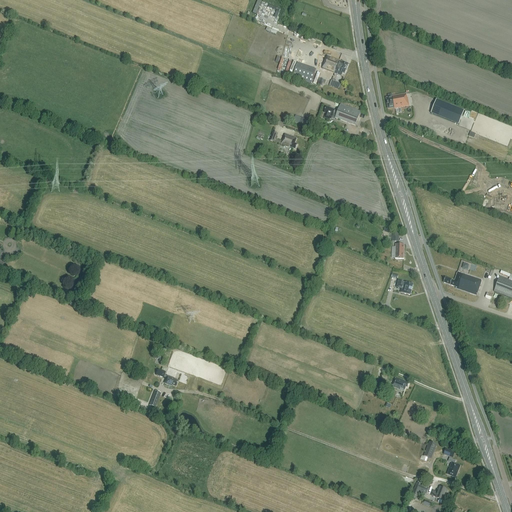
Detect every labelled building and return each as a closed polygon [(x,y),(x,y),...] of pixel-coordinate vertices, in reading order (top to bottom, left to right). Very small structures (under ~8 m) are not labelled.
[(348,64),(342,62),(327,56),(322,69),(337,75),(341,77),(343,73),(344,74),(348,64)] [(311,84),(316,70),(309,67),(303,81),(311,84)] [(394,108),(394,109),(409,106),(408,98),(407,98),(406,94),(392,96),(392,94),(388,95),(388,98),(386,98),(388,109),(394,108)] [(464,111),(436,100),(431,114),(459,125),(464,111)] [(360,111),(340,104),(338,111),(337,111),(336,111),(326,107),(324,113),(327,114),(325,119),(330,120),(330,118),(335,120),(336,119),(356,126),(359,116),(358,116),(360,111)] [(275,142),(276,139),(278,134),(273,132),(270,141),(275,142)] [(294,144),(296,139),(293,137),(293,138),(291,137),(291,136),(285,134),(281,145),(290,148),(290,147),(296,149),(297,145),(294,144)] [(396,259),(404,259),(404,245),(396,245),(396,259)] [(477,296),(482,280),(458,272),(455,281),(446,278),(444,283),(456,287),(455,288),(477,296)] [(511,281),(500,277),(494,292),(511,298),(511,281)] [(398,281),(396,288),(401,289),(401,293),(411,295),(413,285),(403,282),(398,281)] [(166,379),(167,376),(164,375),(165,372),(158,369),(156,375),(163,378),(163,377),(166,379)] [(171,386),(172,385),(176,387),(178,381),(174,380),(174,379),(167,376),(166,379),(164,384),(171,386)] [(404,391),(406,387),(407,387),(409,384),(405,382),(405,381),(396,378),(392,387),(404,391)] [(370,393),(381,397),(383,389),(373,385),(370,393)] [(155,391),(149,405),(155,408),(161,393),(155,391)] [(424,456),(432,459),(437,445),(429,442),(424,456)] [(455,452),(446,448),(444,453),(453,457),(455,452)] [(455,464),(456,460),(449,458),(448,461),(452,463),(447,474),(455,478),(460,466),(455,464)] [(415,499),(419,491),(427,494),(429,488),(416,483),(411,497),(415,499)] [(443,501),(447,490),(440,487),(438,492),(433,491),(431,496),(436,497),(436,498),(443,501)]
